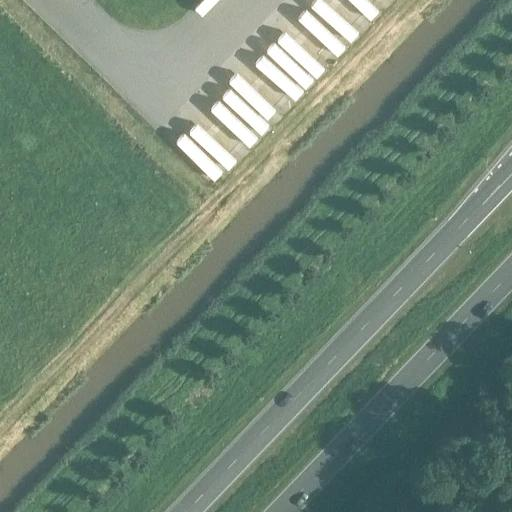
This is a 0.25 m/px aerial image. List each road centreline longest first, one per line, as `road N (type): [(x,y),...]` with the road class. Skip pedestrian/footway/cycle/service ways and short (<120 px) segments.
road 1 (trunk): [(511,173),(188,511)]
road 2 (trunk): [(285,511),(511,276)]
